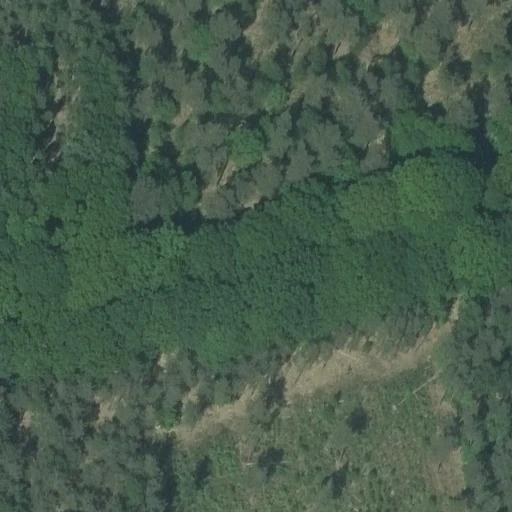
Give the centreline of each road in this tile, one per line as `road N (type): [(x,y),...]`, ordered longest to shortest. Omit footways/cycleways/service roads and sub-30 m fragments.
road 1 (track): [(511,249),(0,362)]
road 2 (track): [(511,172),(0,279)]
